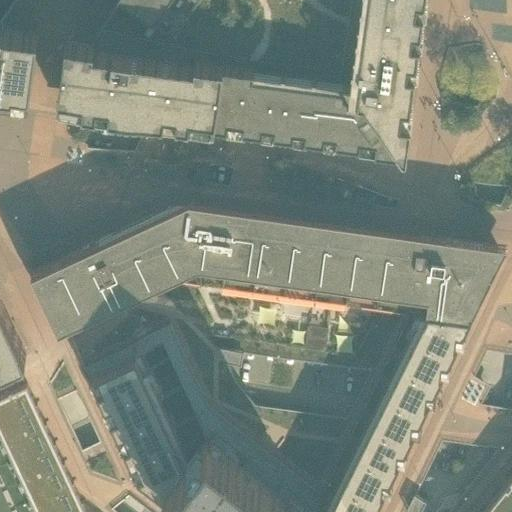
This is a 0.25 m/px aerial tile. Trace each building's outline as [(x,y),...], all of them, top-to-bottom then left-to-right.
[(99,33),(89,48),(90,43),(66,39),(57,100),(82,104),(82,108),(189,123),(196,124),(196,129),(374,153),(374,148),(406,153),(410,119),(408,119),(424,0),(197,0),(189,61),(139,54),(140,50),(141,51),(148,41),(130,29),(124,39),(103,26),(99,33)] [(121,0),(154,22),(167,2),(163,0),(121,0)] [(0,96),(28,102),(37,34),(5,29),(0,28),(0,96)] [(169,203),(32,272),(78,364),(156,325),(205,412),(345,510),(343,511),(427,511),(502,415),(511,328),(511,260),(499,259),(501,241),(169,203)] [(0,366),(3,365),(15,360),(17,359),(22,356),(26,355),(0,298),(0,366)] [(136,354),(91,375),(92,378),(98,375),(104,387),(98,390),(105,406),(111,403),(117,415),(111,418),(118,434),(124,432),(130,444),(124,446),(131,463),(137,460),(143,472),(137,475),(146,482),(184,511),(367,511),(368,508),(375,509),(384,490),(381,490),(383,478),(389,479),(398,461),(396,461),(398,449),(404,450),(413,432),(410,431),(412,419),(419,420),(428,402),(425,402),(427,390),(433,391),(442,373),(440,372),(441,360),(448,361),(457,343),(454,343),(456,331),(463,332),(467,323),(470,317),(469,317),(468,317),(426,312),(349,467),(335,496),(334,497),(328,509),(328,510),(326,511),(305,511),(206,435),(186,461),(136,354)] [(24,382),(0,393),(0,418),(37,401),(37,400),(37,399),(36,399),(31,387),(27,380),(24,382)] [(37,401),(0,418),(0,430),(4,439),(5,440),(46,421),(46,420),(47,420),(46,418),(45,419),(37,401)] [(46,421),(5,440),(7,445),(13,459),(14,460),(56,441),(55,439),(56,439),(55,438),(54,438),(46,421)] [(56,441),(14,460),(16,464),(22,478),(23,480),(65,460),(64,459),(65,459),(64,457),(64,458),(56,441)] [(65,460),(23,480),(25,484),(31,498),(32,499),(74,480),(73,479),(74,478),(73,477),(65,460)] [(499,488),(493,496),(498,500),(511,510),(511,481),(507,478),(499,488)] [(74,480),(32,499),(34,503),(38,511),(55,511),(83,499),(82,498),(83,498),(82,497),(74,480)] [(485,506),(480,511),(511,511),(511,510),(498,500),(493,496),(485,506)] [(88,511),(83,499),(55,511),(88,511)]
